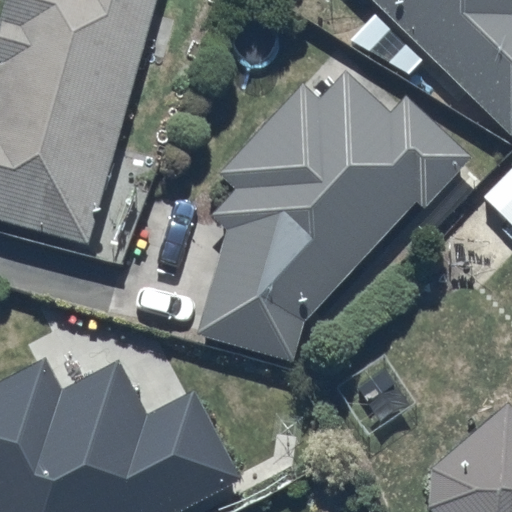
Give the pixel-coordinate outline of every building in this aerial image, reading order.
[(0,217),(85,243),(158,0),(2,0),(0,9),(0,217)] [(511,0),(371,0),(511,136),(511,0)] [(305,87),(219,171),(236,186),(210,215),(223,227),(196,334),(291,361),(303,318),(416,200),(423,207),(470,156),(407,95),(388,113),(347,71),(317,99),(305,87)] [(511,167),(483,197),(511,225),(511,167)] [(0,511),(171,511),(241,476),(192,391),(147,418),(115,359),(59,389),(46,361),(0,381),(0,511)] [(434,511),(511,511),(511,409),(507,403),(429,464),(428,504),(434,511)]
